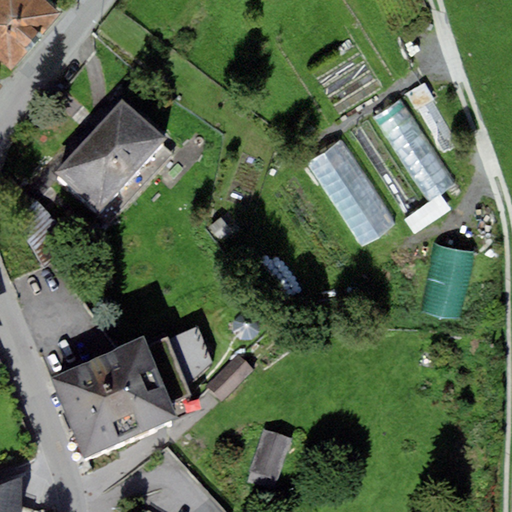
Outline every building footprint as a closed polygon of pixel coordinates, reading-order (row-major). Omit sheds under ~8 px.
[(0,0),(0,59),(7,65),(35,33),(57,8),(47,0),(0,0)] [(419,86),(406,94),(443,150),(456,142),(419,86)] [(365,122),(349,132),(414,233),(449,210),(438,193),(454,183),(401,100),(372,118),(427,203),(420,208),(365,122)] [(165,154),(122,115),(56,189),(100,227),(165,154)] [(343,138),(307,161),(359,244),(395,221),(343,138)] [(431,242),(424,316),(464,319),(471,246),(431,242)] [(167,348),(52,393),(65,425),(84,474),(174,436),(166,414),(190,405),(183,389),(211,367),(199,332),(165,344),(167,348)] [(238,358),(206,386),(220,401),(252,374),(238,358)] [(280,439),(261,433),(246,481),(274,490),(289,441),(280,439)] [(19,511),(21,490),(0,496),(0,511),(19,511)]
